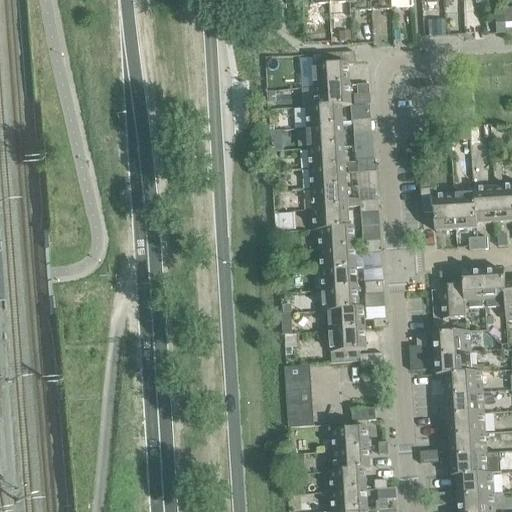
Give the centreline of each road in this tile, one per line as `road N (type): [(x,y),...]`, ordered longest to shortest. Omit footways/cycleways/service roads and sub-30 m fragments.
road 1 (secondary): [(125,0),(164,511)]
road 2 (secondary): [(240,511),(208,0)]
road 3 (residential): [(386,129),(382,66),(425,63),(439,78),(441,116),(429,126)]
road 4 (residential): [(395,264),(386,129)]
road 5 (residential): [(418,511),(403,377)]
